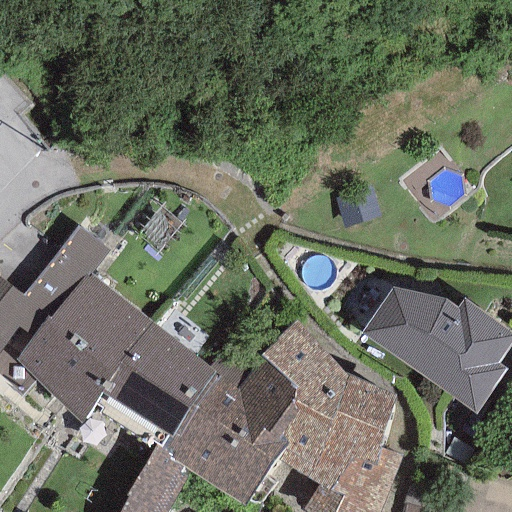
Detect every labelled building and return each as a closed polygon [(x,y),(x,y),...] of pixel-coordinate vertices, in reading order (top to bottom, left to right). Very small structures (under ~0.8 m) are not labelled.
[(0,277),(0,352),(6,345),(19,355),(47,316),(50,320),(88,275),(109,253),(78,227),(23,296),(0,277)] [(19,355),(15,360),(81,424),(102,394),(151,323),(88,275),(50,320),(47,316),(19,355)] [(447,300),(391,288),(360,334),(475,415),(505,370),(498,364),(511,343),(511,333),(464,298),(457,308),(447,300)] [(319,486),(302,511),(303,511),(379,511),(402,455),(378,448),(395,397),(346,374),(296,321),(261,356),(302,393),(290,405),(300,411),(280,441),(288,446),(278,460),(319,486)] [(151,323),(102,394),(167,436),(170,438),(215,373),(208,368),(151,323)] [(189,473),(245,506),(278,460),(288,446),(280,441),(300,411),(290,405),(302,393),(261,356),(236,339),(208,368),(215,373),(170,438),(167,436),(159,449),(172,456),(169,461),(189,473)] [(127,498),(119,511),(167,511),(189,473),(169,461),(172,456),(159,449),(155,446),(124,496),(127,498)]
